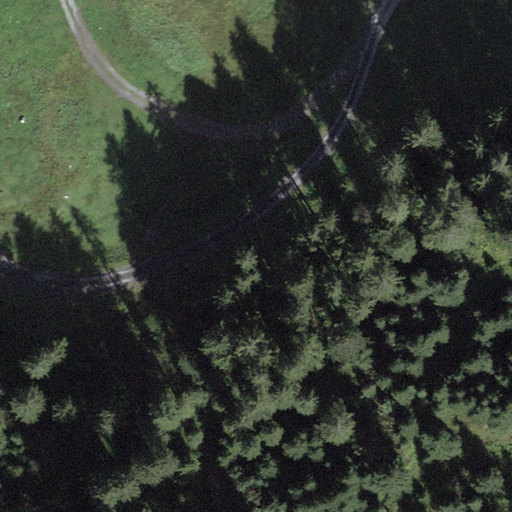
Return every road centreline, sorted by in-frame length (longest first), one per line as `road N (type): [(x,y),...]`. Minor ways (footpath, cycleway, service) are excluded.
road 1 (track): [(374,0),(353,45),(349,89),(304,169),(214,230),(118,272),(56,287),(0,250)]
road 2 (track): [(353,45),(322,90),(283,123),(228,132),(149,94),(85,36),(71,0)]
